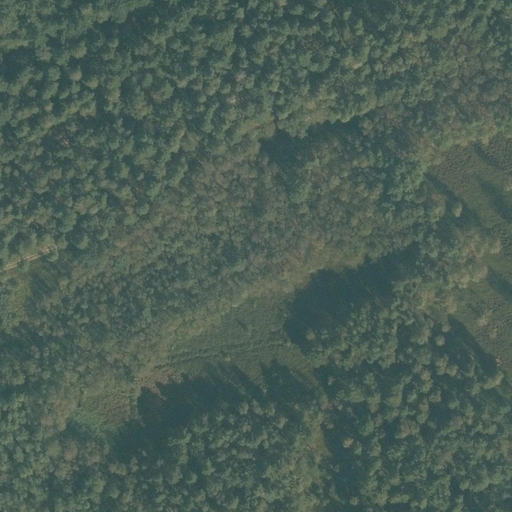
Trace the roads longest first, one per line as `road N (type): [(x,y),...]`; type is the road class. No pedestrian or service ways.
road 1 (track): [(137,0),(202,135),(193,156),(119,214),(0,265)]
road 2 (track): [(0,44),(134,0)]
